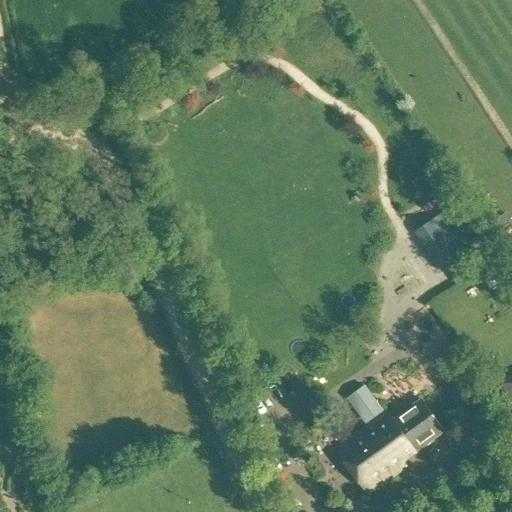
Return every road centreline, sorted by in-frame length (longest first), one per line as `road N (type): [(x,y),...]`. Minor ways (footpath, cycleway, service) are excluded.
road 1 (residential): [(153,276),(261,511)]
road 2 (track): [(236,0),(116,79),(67,140)]
road 3 (track): [(19,130),(100,150),(153,276)]
